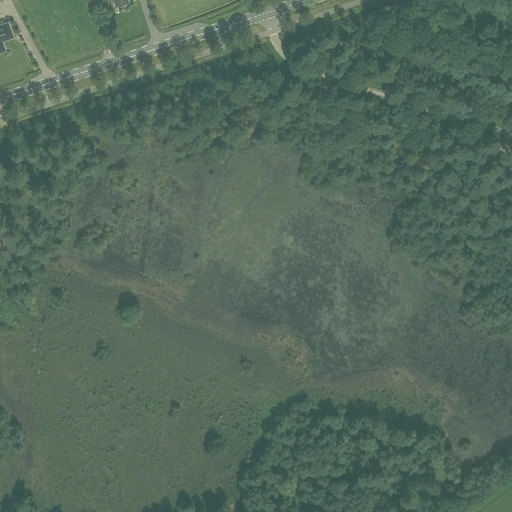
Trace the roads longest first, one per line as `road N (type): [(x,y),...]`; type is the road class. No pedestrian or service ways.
road 1 (unclassified): [(511,137),(304,67),(281,49),(263,14)]
road 2 (secondary): [(0,99),(263,14)]
